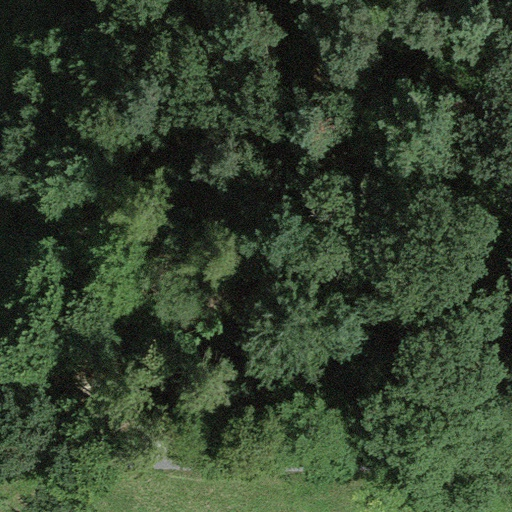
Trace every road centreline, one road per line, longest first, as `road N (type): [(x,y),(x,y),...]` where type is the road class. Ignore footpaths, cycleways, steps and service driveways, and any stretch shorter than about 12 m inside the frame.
road 1 (track): [(511,454),(0,430)]
road 2 (track): [(6,432),(34,271),(103,77),(112,0)]
